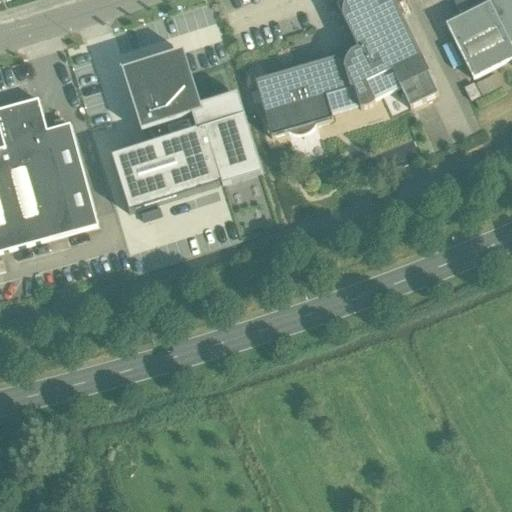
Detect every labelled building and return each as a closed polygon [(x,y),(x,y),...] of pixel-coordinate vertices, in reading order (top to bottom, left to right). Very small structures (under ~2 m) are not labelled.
[(410,110),(439,96),(391,0),(352,0),(336,8),(360,56),(353,58),(321,68),(320,64),(255,84),(272,140),(288,135),(292,137),(300,138),(304,137),(308,136),(313,131),(315,128),(333,123),(331,118),(359,110),(360,111),(365,111),(370,109),(374,107),(375,105),(375,103),(400,91),(410,110)] [(511,0),(452,0),(460,15),(487,2),(488,5),(446,27),(474,81),(511,62),(511,0)] [(117,157),(112,159),(130,216),(181,200),(222,187),(223,189),(263,177),(257,155),(253,156),(236,100),(199,111),(182,56),(124,74),(147,148),(145,148),(132,153),(117,157)] [(471,102),(480,98),(474,85),(465,90),(471,102)] [(70,127),(47,134),(39,102),(0,113),(0,255),(98,229),(70,127)]
